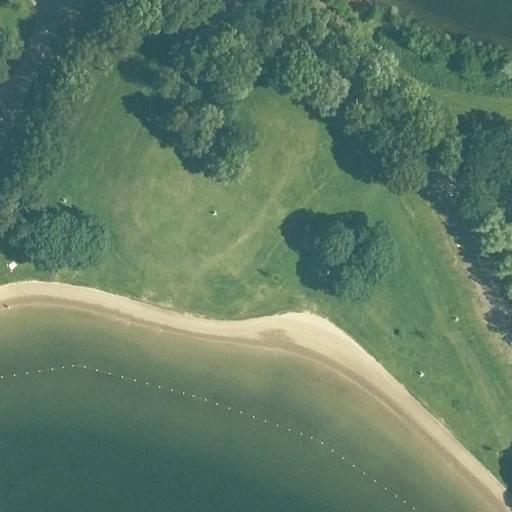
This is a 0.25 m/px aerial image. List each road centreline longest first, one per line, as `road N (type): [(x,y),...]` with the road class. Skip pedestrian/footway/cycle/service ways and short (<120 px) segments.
road 1 (unclassified): [(436,182),(366,94),(233,0)]
road 2 (unclassified): [(511,334),(436,182)]
road 3 (unclassified): [(0,125),(58,0)]
